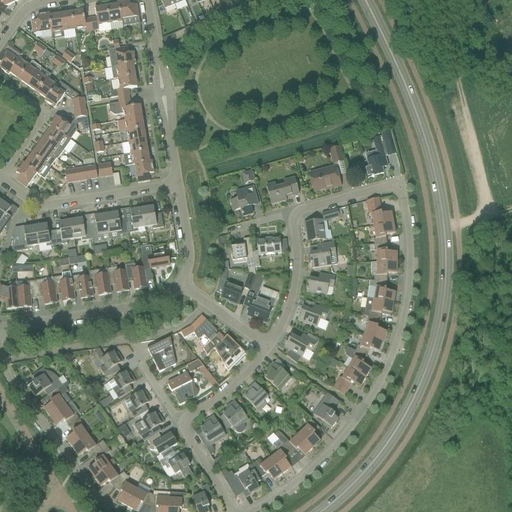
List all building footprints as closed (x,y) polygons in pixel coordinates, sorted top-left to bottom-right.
[(160,0),(164,10),(175,6),(172,0),(160,0)] [(251,8),(250,4),(248,0),(241,3),(245,11),(251,8)] [(261,4),(260,1),(259,0),(256,0),(257,1),(250,4),(251,8),(261,4)] [(117,3),(117,6),(118,6),(120,21),(121,20),(138,17),(136,5),(130,6),(129,1),(117,3)] [(231,3),(226,5),(230,14),(237,11),(235,7),(233,8),(231,3)] [(225,11),(222,12),(224,16),(230,14),(226,5),(223,6),(225,11)] [(118,6),(117,6),(107,8),(110,25),(122,23),(121,20),(120,21),(118,6)] [(97,18),(90,19),(93,31),(99,30),(98,27),(110,25),(107,8),(95,9),(97,18)] [(83,11),(71,13),(74,31),(75,31),(86,29),(86,33),(93,31),(90,19),(85,20),(83,11)] [(74,31),(71,13),(60,15),(63,33),(74,31)] [(49,17),(50,17),(49,15),(37,17),(38,22),(32,23),(34,35),(51,32),(49,17)] [(60,15),(50,17),(49,17),(51,32),(51,35),(63,33),(60,15)] [(187,35),(185,29),(173,34),(176,40),(187,35)] [(38,53),(42,47),(38,44),(34,50),(38,53)] [(46,50),(42,47),(38,53),(42,56),(46,50)] [(129,54),(128,48),(109,51),(112,68),(116,68),(133,66),(136,66),(134,53),(129,54)] [(18,61),(17,61),(3,51),(0,55),(0,63),(1,65),(0,66),(0,69),(8,76),(10,74),(9,74),(18,61)] [(66,61),(70,55),(66,52),(62,58),(66,61)] [(70,64),(75,58),(70,55),(66,61),(70,64)] [(56,67),(61,61),(56,58),(52,64),(56,67)] [(18,80),(29,66),(19,59),(17,61),(18,61),(9,74),(10,74),(18,80)] [(65,64),(61,61),(56,67),(60,70),(65,64)] [(28,87),(38,73),(41,69),(31,62),(29,66),(18,80),(28,87)] [(135,77),(133,66),(116,68),(112,68),(114,80),(118,80),(135,77)] [(37,93),(49,77),(50,75),(41,69),(38,73),(28,87),(37,93)] [(49,77),(37,93),(46,100),(55,88),(56,88),(59,84),(49,77)] [(131,108),(129,96),(128,90),(137,88),(135,77),(118,80),(120,91),(116,92),(110,93),(111,99),(117,98),(118,104),(109,105),(110,112),(115,116),(124,114),(125,121),(142,118),(140,106),(131,108)] [(44,102),(55,109),(69,89),(60,82),(59,84),(56,88),(55,88),(46,100),(44,102)] [(84,99),(72,101),(73,107),(85,105),(84,99)] [(86,111),(74,113),(75,119),(87,117),(86,111)] [(56,117),(49,127),(51,129),(51,128),(63,137),(64,136),(71,141),(77,132),(76,125),(72,123),(70,127),(56,117)] [(144,129),(142,118),(125,121),(127,132),(144,129)] [(63,137),(51,128),(51,129),(44,137),(59,147),(63,151),(64,152),(72,142),(71,141),(64,136),(63,137)] [(146,141),(144,129),(127,132),(128,144),(146,141)] [(382,134),(383,137),(388,156),(388,157),(396,155),(390,132),(382,134)] [(59,147),(44,137),(38,147),(52,157),(56,160),(57,160),(63,151),(59,147)] [(385,157),(388,156),(383,137),(373,140),(376,152),(365,155),(367,161),(369,168),(364,169),(366,179),(372,178),(372,179),(374,178),(374,177),(383,175),(381,169),(387,167),(385,157)] [(148,152),(146,141),(128,144),(130,155),(148,152)] [(56,160),(52,157),(38,147),(31,156),(45,166),(50,169),(56,160)] [(333,164),(343,162),(339,148),(330,151),(333,164)] [(130,155),(122,156),(124,168),(135,166),(135,165),(149,163),(149,162),(148,152),(130,155)] [(45,166),(31,156),(25,165),(37,174),(36,175),(38,176),(45,166)] [(152,162),(149,162),(149,163),(135,165),(135,166),(138,183),(150,181),(149,175),(154,174),(152,162)] [(25,165),(23,163),(16,173),(20,176),(16,181),(26,189),(36,175),(37,174),(25,165)] [(110,164),(104,165),(106,177),(112,176),(110,164)] [(106,177),(104,165),(98,166),(100,178),(106,177)] [(95,167),(89,168),(91,180),(97,179),(95,167)] [(91,180),(89,168),(83,169),(85,181),(91,180)] [(340,187),(335,168),(309,175),(314,192),(332,187),(332,189),(340,187)] [(85,181),(83,169),(77,170),(79,182),(85,181)] [(79,182),(77,170),(71,171),(72,183),(79,182)] [(72,183),(71,171),(64,172),(66,184),(72,183)] [(244,184),(254,181),(251,172),(242,175),(244,184)] [(286,201),(286,198),(299,195),(295,179),(283,182),(285,186),(276,188),(275,184),(266,187),(271,206),(286,201)] [(252,215),(250,207),(258,205),(253,188),(235,192),(237,200),(230,202),(233,212),(240,210),(242,218),(252,215)] [(371,215),(373,227),(393,224),(391,213),(381,215),(379,199),(366,202),(369,216),(371,215)] [(3,203),(1,202),(0,203),(0,235),(3,231),(7,233),(10,220),(12,219),(11,219),(6,215),(11,209),(13,206),(5,200),(3,203)] [(153,207),(142,209),(145,228),(152,227),(153,230),(163,228),(161,214),(155,215),(153,207)] [(145,228),(142,209),(130,211),(131,219),(125,220),(128,234),(138,232),(137,229),(145,228)] [(339,218),(337,211),(322,215),(324,222),(339,218)] [(118,213),(106,215),(109,234),(117,233),(117,236),(128,234),(125,220),(119,221),(118,213)] [(96,225),(90,226),(92,240),(102,238),(102,235),(109,234),(106,215),(95,217),(96,225)] [(82,219),(71,221),(74,240),(81,239),(82,242),(92,240),(90,226),(84,227),(82,219)] [(74,240),(71,221),(59,223),(60,231),(54,232),(56,246),(67,244),(66,241),(74,240)] [(325,240),(322,221),(304,224),(305,230),(306,230),(308,243),(318,241),(325,240)] [(385,236),(395,234),(393,224),(373,227),(375,239),(373,240),(374,246),(387,245),(385,236)] [(47,225),(35,227),(38,246),(46,245),(46,248),(56,246),(54,232),(48,233),(47,225)] [(38,246),(35,227),(24,229),(25,237),(13,239),(11,254),(31,250),(31,247),(38,246)] [(281,254),(280,241),(279,238),(271,239),(265,239),(265,240),(256,240),(258,252),(252,252),(254,268),(255,268),(260,267),(259,257),(281,254)] [(337,265),(333,244),(317,246),(318,253),(309,255),(311,262),(310,262),(310,265),(311,264),(312,269),(337,265)] [(387,250),(387,245),(374,246),(369,246),(370,251),(374,252),(376,252),(376,264),(397,264),(397,250),(387,250)] [(150,246),(140,248),(141,255),(143,269),(144,271),(146,283),(152,281),(150,270),(169,266),(167,254),(152,257),(151,254),(150,246)] [(254,268),(252,252),(252,250),(245,251),(244,246),(230,248),(232,262),(246,261),(246,263),(247,263),(248,274),(255,275),(255,268),(254,268)] [(68,260),(61,260),(61,266),(86,264),(85,255),(78,256),(77,250),(67,251),(68,260)] [(27,259),(21,255),(16,264),(23,264),(27,259)] [(23,273),(23,265),(12,264),(13,273),(23,273)] [(34,268),(37,273),(43,269),(40,264),(34,268)] [(374,276),(374,282),(387,283),(387,274),(397,274),(397,264),(376,264),(376,276),(374,276)] [(146,283),(144,271),(143,269),(135,270),(134,265),(124,267),(125,272),(127,281),(133,280),(134,291),(147,289),(146,283)] [(129,292),(127,281),(125,272),(117,273),(116,268),(106,270),(107,275),(109,284),(115,283),(116,294),(129,292)] [(111,295),(109,284),(107,275),(99,276),(98,271),(88,273),(89,278),(91,287),(97,286),(98,297),(111,295)] [(75,301),(73,290),(71,281),(71,278),(70,273),(62,274),(62,277),(52,279),(53,284),(55,293),(60,292),(62,303),(75,301)] [(254,277),(248,275),(244,288),(250,290),(251,287),(254,277)] [(335,278),(323,276),(319,275),(318,281),(309,279),(307,288),(306,288),(306,291),(307,291),(306,293),(327,297),(328,287),(333,288),(335,278)] [(93,298),(91,287),(89,278),(81,279),(81,276),(71,278),(71,281),(73,290),(78,289),(80,300),(93,298)] [(259,298),(257,297),(264,279),(262,279),(262,277),(255,276),(254,277),(251,287),(250,290),(244,306),(250,308),(247,316),(253,318),(253,320),(258,322),(259,321),(267,324),(275,301),(260,295),(259,298)] [(55,293),(53,284),(45,285),(44,280),(34,282),(37,296),(42,295),(44,306),(57,304),(56,297),(55,293)] [(242,291),(243,289),(230,284),(221,280),(218,286),(216,293),(222,295),(221,298),(229,301),(229,303),(237,306),(242,291)] [(385,292),(387,283),(374,282),(370,282),(370,281),(367,299),(393,304),(395,293),(385,292)] [(18,309),(17,289),(17,282),(16,282),(16,284),(9,284),(9,287),(0,284),(0,297),(6,299),(6,310),(18,309)] [(30,297),(37,296),(34,282),(24,283),(25,288),(17,289),(18,309),(31,308),(30,297)] [(367,299),(365,308),(367,310),(369,310),(367,318),(380,321),(381,315),(389,317),(390,317),(390,314),(391,314),(393,304),(367,299)] [(329,312),(317,307),(314,306),(312,312),(302,308),(299,317),(298,319),(297,321),(317,329),(320,320),(325,322),(329,312)] [(377,329),(380,321),(367,318),(365,323),(368,324),(364,336),(382,343),(386,333),(377,329)] [(199,328),(194,324),(190,328),(180,334),(183,340),(193,334),(197,341),(202,339),(204,338),(209,343),(202,350),(206,358),(214,350),(224,340),(223,339),(218,334),(215,337),(214,335),(215,335),(215,334),(216,333),(216,332),(215,332),(215,331),(205,322),(199,328)] [(311,353),(316,343),(306,337),(303,336),(299,341),(291,336),(286,344),(284,346),(285,346),(284,348),(290,351),(287,357),(286,357),(297,365),(301,358),(302,358),(307,350),(311,353)] [(379,353),(382,343),(364,336),(359,347),(357,347),(355,352),(367,357),(370,349),(379,353)] [(224,340),(214,350),(218,356),(223,353),(223,354),(225,353),(229,358),(223,365),(227,372),(239,361),(245,355),(239,349),(236,351),(236,352),(235,350),(236,350),(236,349),(236,348),(236,347),(236,346),(226,337),(223,339),(224,340)] [(169,340),(155,347),(147,351),(151,358),(154,357),(155,358),(154,359),(153,359),(153,360),(152,361),(153,362),(158,374),(175,366),(169,340)] [(363,363),(367,357),(355,352),(347,348),(345,352),(346,357),(353,361),(348,369),(365,379),(372,368),(363,363)] [(99,371),(105,380),(120,373),(117,367),(122,363),(118,356),(116,358),(113,354),(101,361),(105,367),(99,371)] [(198,361),(187,367),(190,373),(198,369),(205,378),(209,375),(198,361)] [(263,379),(276,389),(280,385),(282,387),(290,379),(272,363),(265,372),(267,374),(263,379)] [(47,397),(61,387),(57,380),(59,379),(56,377),(52,374),(49,373),(45,372),(43,369),(32,377),(36,382),(28,388),(35,398),(44,392),(47,397)] [(360,388),(365,379),(348,369),(342,380),(340,378),(333,390),(343,396),(351,383),(360,388)] [(112,390),(118,400),(132,392),(129,387),(135,383),(130,376),(128,378),(125,373),(113,381),(108,384),(112,390)] [(196,391),(195,390),(194,389),(193,382),(191,383),(186,374),(166,384),(171,393),(174,392),(175,395),(174,396),(179,407),(186,403),(186,401),(194,399),(195,399),(196,398),(197,397),(197,396),(197,395),(198,395),(198,394),(198,393),(197,393),(197,392),(197,391),(196,391)] [(263,402),(267,398),(254,384),(246,391),(248,394),(243,398),(257,413),(265,405),(263,402)] [(71,403),(65,394),(68,392),(63,386),(62,387),(61,387),(47,397),(51,404),(43,410),(50,418),(66,407),(71,403)] [(143,397),(141,393),(124,404),(134,420),(148,411),(145,406),(150,403),(146,396),(143,397)] [(327,395),(320,405),(312,415),(323,424),(322,425),(330,431),(338,420),(333,417),(335,415),(331,412),(338,403),(327,395)] [(222,416),(219,419),(225,427),(227,430),(231,427),(234,431),(235,432),(237,433),(238,434),(240,434),(242,433),(244,432),(245,430),(245,429),(245,427),(244,425),(241,421),(245,418),(240,410),(234,402),(225,409),(227,411),(222,415),(222,416)] [(73,416),(66,407),(50,418),(56,427),(64,421),(69,428),(79,420),(75,415),(73,416)] [(157,419),(154,414),(133,427),(143,443),(146,441),(147,441),(158,434),(161,433),(158,428),(163,424),(159,417),(157,419)] [(201,431),(196,434),(210,456),(213,454),(214,450),(211,446),(219,441),(217,438),(223,434),(218,426),(213,418),(204,423),(205,426),(200,429),(201,431)] [(72,449),(88,437),(81,427),(83,426),(79,420),(69,428),(74,434),(66,440),(72,449)] [(307,427),(298,435),(312,449),(320,442),(313,435),(319,429),(310,420),(305,425),(307,427)] [(260,428),(254,432),(259,438),(265,433),(260,428)] [(158,434),(147,441),(146,441),(150,446),(147,448),(149,451),(155,452),(159,457),(160,456),(163,460),(176,453),(173,448),(177,445),(175,441),(175,438),(173,438),(170,434),(160,440),(157,435),(158,434)] [(312,449),(298,435),(289,444),(281,434),(276,438),(278,440),(291,455),(298,450),(304,457),(312,449)] [(91,458),(106,447),(102,442),(95,447),(88,437),(72,449),(78,457),(86,452),(91,458)] [(278,453),(270,459),(282,475),(290,469),(285,461),(291,455),(278,440),(272,446),(278,453)] [(107,463),(103,457),(110,452),(106,447),(91,458),(96,465),(88,470),(94,479),(110,467),(115,464),(112,460),(107,463)] [(191,473),(187,468),(190,466),(183,455),(181,456),(178,451),(176,453),(163,460),(159,463),(163,468),(165,467),(167,470),(170,468),(174,476),(180,472),(183,478),(185,481),(193,477),(191,473)] [(282,475),(270,459),(263,465),(259,460),(252,466),(251,466),(260,479),(261,479),(268,474),(273,481),(282,475)] [(259,480),(260,479),(251,466),(252,466),(251,465),(248,467),(248,473),(238,479),(236,476),(234,477),(231,472),(222,477),(230,489),(230,488),(234,485),(239,495),(243,493),(246,498),(259,489),(256,485),(260,482),(259,480)] [(114,489),(125,476),(123,473),(117,477),(110,467),(94,479),(100,488),(108,482),(114,489)] [(127,507),(136,490),(125,484),(129,478),(125,476),(114,489),(122,494),(117,502),(127,507)] [(191,499),(196,511),(208,511),(207,508),(209,507),(207,503),(213,501),(207,486),(201,488),(203,494),(191,499)] [(136,511),(141,504),(149,508),(152,496),(148,494),(147,496),(136,490),(127,507),(135,511),(136,511)] [(152,496),(149,508),(158,509),(157,511),(168,511),(169,499),(157,499),(157,496),(152,496)] [(181,500),(169,499),(168,511),(178,511),(179,510),(188,511),(186,498),(181,498),(181,500)]
